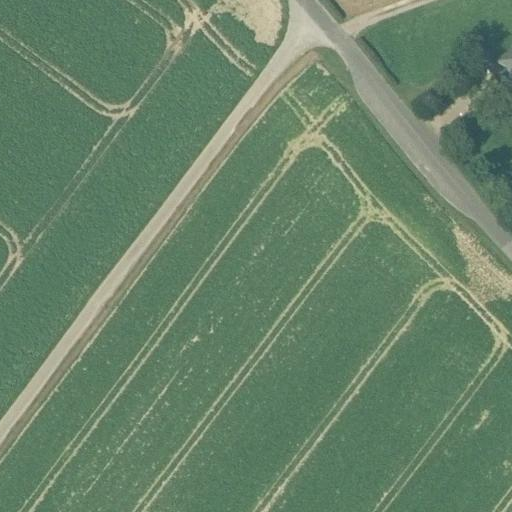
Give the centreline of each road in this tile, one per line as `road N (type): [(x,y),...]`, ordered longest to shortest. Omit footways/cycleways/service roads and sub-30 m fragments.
road 1 (unclassified): [(0,432),(314,14)]
road 2 (unclassified): [(314,14),(511,243)]
